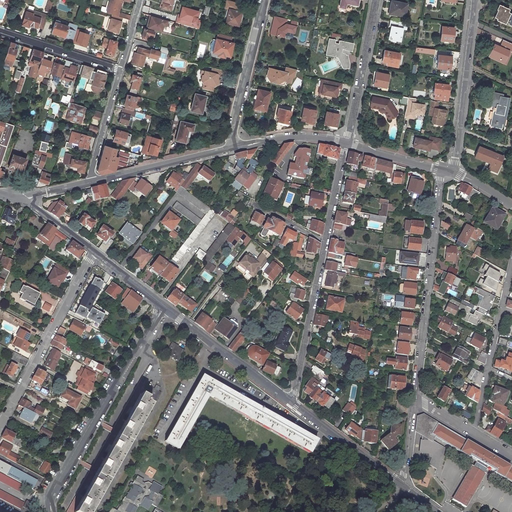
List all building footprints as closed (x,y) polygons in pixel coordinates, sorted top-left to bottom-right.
[(48,13),(52,2),(48,0),(44,11),(48,13)] [(119,0),(108,0),(107,7),(101,6),(100,11),(105,12),(111,14),(111,12),(117,14),(121,2),(122,3),(122,1),(119,0)] [(161,8),(170,10),(173,1),(169,0),(161,0),(160,3),(162,4),(161,8)] [(407,3),(392,0),(391,0),(391,4),(388,4),(387,12),(404,15),(407,3)] [(508,8),(497,3),(495,9),(497,10),(500,11),(499,13),(498,13),(496,18),(495,19),(504,22),(504,21),(506,22),(506,23),(511,26),(511,23),(511,13),(507,11),(508,8)] [(199,11),(182,6),(179,14),(178,19),(196,24),(197,19),(199,11)] [(36,26),(42,28),(46,16),(25,9),(20,23),(27,26),(27,24),(36,27),(36,26)] [(240,11),(229,9),(226,22),(237,24),(240,11)] [(201,20),(197,19),(196,24),(178,19),(179,14),(178,14),(175,22),(199,29),(201,20)] [(160,18),(158,18),(158,17),(154,17),(150,15),(149,15),(148,19),(149,20),(148,24),(146,24),(145,27),(153,29),(160,31),(162,25),(167,27),(169,21),(162,19),(160,18)] [(291,20),(274,16),(270,33),(282,36),(283,33),(286,31),(293,33),(295,26),(290,25),(291,20)] [(117,33),(120,21),(110,18),(107,30),(117,33)] [(65,36),(69,26),(54,21),(50,33),(64,38),(65,36)] [(69,26),(65,36),(73,39),(77,29),(78,25),(70,23),(69,26)] [(402,28),(391,26),(389,38),(400,40),(402,28)] [(453,27),(441,26),(440,39),(452,41),(452,35),(453,33),(453,27)] [(154,32),(144,28),(141,38),(146,39),(147,36),(150,37),(150,36),(153,36),(154,32)] [(81,30),(77,29),(73,39),(72,43),(85,48),(90,35),(80,32),(81,30)] [(228,35),(222,34),(220,40),(216,39),(212,51),(217,53),(216,54),(221,56),(221,54),(223,54),(228,56),(231,43),(227,41),(228,35)] [(346,62),(348,60),(348,58),(346,54),(348,51),(351,51),(353,43),(328,38),(324,54),(334,57),(334,56),(337,57),(338,59),(340,58),(341,63),(340,67),(341,68),(346,69),(347,69),(347,68),(348,68),(348,66),(347,65),(346,62)] [(108,41),(103,39),(101,45),(107,47),(105,52),(112,54),(116,41),(109,39),(108,41)] [(503,39),(500,47),(505,49),(509,42),(503,39)] [(9,42),(4,58),(3,63),(4,63),(3,67),(3,68),(6,69),(8,69),(9,65),(10,65),(16,67),(18,61),(12,59),(15,50),(12,49),(14,43),(9,42)] [(511,43),(509,42),(505,49),(500,47),(495,44),(490,54),(504,61),(508,51),(511,52),(511,43)] [(147,50),(138,47),(137,53),(145,55),(149,56),(155,58),(156,51),(150,50),(150,51),(147,50)] [(33,49),(30,60),(40,63),(43,55),(43,53),(33,49)] [(399,53),(384,50),(382,60),(387,61),(387,62),(397,64),(399,53)] [(134,52),(131,63),(142,66),(145,56),(154,58),(155,58),(149,56),(145,55),(137,53),(134,52)] [(47,73),(51,62),(45,60),(46,56),(43,55),(40,63),(37,70),(38,71),(36,74),(39,74),(43,75),(44,71),(47,73)] [(449,56),(436,55),(435,67),(448,69),(449,64),(449,56)] [(60,77),(64,66),(57,64),(59,58),(56,57),(50,74),(60,77)] [(73,80),(76,68),(72,67),(71,70),(69,69),(70,66),(71,66),(72,62),(66,60),(64,66),(60,77),(62,77),(73,80)] [(89,67),(80,64),(78,72),(90,76),(92,69),(88,68),(89,67)] [(218,84),(220,77),(224,75),(225,70),(211,67),(210,71),(201,69),(200,74),(201,74),(200,79),(202,83),(207,84),(206,89),(212,91),(214,83),(218,84)] [(282,81),(289,82),(292,79),(294,77),(296,70),(286,67),(285,72),(283,73),(281,73),(281,72),(280,72),(280,71),(279,71),(269,68),(268,72),(270,76),(272,77),(271,82),(277,84),(282,81)] [(33,69),(29,82),(33,83),(36,76),(36,74),(38,71),(37,70),(33,69)] [(95,72),(93,79),(89,78),(87,83),(90,84),(90,87),(92,91),(96,92),(100,90),(101,87),(105,75),(104,75),(105,72),(96,69),(96,72),(95,72)] [(12,78),(18,80),(18,79),(20,74),(21,72),(15,70),(12,78)] [(132,80),(129,91),(135,93),(141,73),(136,72),(135,76),(131,75),(130,79),(132,80)] [(388,74),(375,72),(373,84),(385,87),(388,74)] [(320,94),(334,97),(334,94),(335,91),(336,88),(340,89),(341,84),(322,80),(321,85),(322,85),(320,94)] [(446,96),(447,90),(448,85),(434,83),(432,93),(434,94),(433,98),(446,100),(446,96)] [(266,111),(271,93),(260,90),(256,108),(262,110),(266,111)] [(502,95),(492,92),(491,97),(489,97),(488,104),(494,105),(490,123),(495,124),(495,126),(500,128),(503,118),(505,119),(509,98),(502,97),(502,95)] [(194,93),(190,110),(200,112),(205,96),(194,93)] [(125,102),(125,104),(125,105),(124,108),(131,110),(133,106),(138,107),(140,99),(135,97),(125,94),(123,101),(125,102)] [(397,103),(405,105),(407,97),(398,95),(397,103)] [(388,100),(372,96),(370,106),(378,108),(378,109),(379,111),(380,111),(382,112),(383,112),(384,112),(388,118),(396,112),(388,100)] [(410,112),(413,113),(418,113),(418,112),(422,113),(423,103),(413,102),(414,98),(407,97),(405,105),(403,116),(409,117),(410,112)] [(446,109),(436,107),(437,101),(430,100),(427,114),(432,115),(431,120),(433,122),(436,123),(438,121),(443,122),(444,118),(444,116),(443,116),(444,114),(445,114),(446,109)] [(72,103),(66,118),(79,123),(85,107),(78,104),(72,103)] [(134,111),(131,110),(124,108),(122,107),(120,116),(119,118),(118,123),(129,125),(131,119),(130,119),(130,118),(128,117),(129,116),(133,117),(134,111)] [(315,124),(318,110),(305,107),(303,119),(307,120),(310,121),(309,123),(315,124)] [(277,119),(290,122),(292,110),(282,108),(280,116),(278,116),(277,119)] [(328,111),(326,123),(331,124),(330,126),(338,127),(340,113),(341,109),(334,108),(333,112),(330,111),(328,111)] [(100,120),(102,112),(94,110),(92,118),(100,120)] [(179,121),(174,140),(184,142),(187,130),(191,131),(193,124),(179,121)] [(5,122),(0,135),(0,182),(3,172),(4,169),(0,167),(0,160),(13,125),(5,122)] [(98,127),(89,125),(88,131),(96,134),(98,127)] [(126,132),(115,129),(112,140),(123,143),(126,132)] [(78,145),(81,134),(71,131),(68,143),(78,145)] [(47,134),(41,132),(39,141),(41,141),(45,142),(47,134)] [(78,145),(77,146),(87,149),(88,149),(91,137),(81,134),(78,145)] [(147,152),(155,154),(157,145),(158,145),(160,139),(145,134),(145,135),(144,137),(141,152),(146,153),(147,152)] [(412,146),(428,150),(428,147),(438,150),(440,138),(429,135),(428,140),(414,137),(412,146)] [(41,141),(39,150),(46,152),(47,149),(48,149),(49,146),(47,146),(48,143),(45,142),(41,141)] [(86,153),(87,149),(77,146),(78,145),(68,143),(66,142),(65,147),(86,153)] [(283,144),(271,162),(276,166),(293,143),(283,144)] [(104,145),(97,170),(100,173),(126,166),(129,155),(131,156),(132,153),(104,145)] [(322,155),(336,160),(338,149),(326,146),(317,145),(316,151),(323,153),(322,155)] [(497,168),(502,156),(478,146),(474,156),(486,161),(487,160),(490,162),(489,165),(497,168)] [(254,150),(234,155),(235,160),(235,162),(234,165),(233,167),(232,169),(237,173),(241,167),(254,150)] [(308,181),(313,152),(303,150),(300,165),(294,164),(291,178),(308,181)] [(355,166),(357,158),(360,158),(360,155),(348,152),(345,164),(355,166)] [(28,159),(12,153),(7,168),(23,174),(28,159)] [(67,166),(77,168),(76,171),(83,173),(86,161),(72,158),(72,155),(72,154),(65,153),(63,164),(68,165),(67,166)] [(41,155),(38,165),(43,167),(46,156),(41,154),(41,155)] [(374,166),(375,159),(364,156),(361,166),(366,167),(372,168),(371,171),(373,171),(374,166)] [(251,158),(247,163),(254,168),(258,163),(251,158)] [(391,164),(375,159),(374,166),(381,168),(381,169),(384,169),(384,171),(388,171),(390,172),(391,164)] [(225,161),(220,168),(224,171),(229,164),(225,161)] [(200,168),(195,164),(194,164),(189,172),(179,185),(184,189),(188,184),(197,173),(208,181),(213,174),(202,166),(200,168)] [(393,175),(392,182),(392,183),(399,184),(399,179),(402,180),(403,175),(400,174),(400,173),(394,172),(395,165),(391,164),(390,172),(390,175),(393,175)] [(241,185),(248,176),(244,173),(245,171),(246,170),(241,167),(237,173),(229,183),(238,190),(241,185)] [(179,185),(189,172),(184,168),(179,174),(175,171),(174,173),(172,172),(165,181),(174,187),(173,189),(175,191),(179,185)] [(41,171),(38,181),(48,184),(50,178),(45,176),(46,172),(41,171)] [(249,174),(248,176),(241,185),(246,189),(257,175),(257,174),(252,171),(249,174)] [(355,193),(356,186),(363,188),(365,179),(356,177),(349,176),(348,181),(346,181),(344,191),(352,193),(353,193),(355,193)] [(278,181),(270,177),(269,179),(264,193),(275,198),(276,196),(279,197),(282,191),(280,189),(279,188),(282,182),(280,181),(279,181),(278,181)] [(416,179),(410,177),(406,191),(419,194),(422,182),(416,180),(416,179)] [(121,181),(111,195),(118,201),(135,178),(121,181)] [(151,186),(141,179),(138,184),(135,182),(132,186),(144,195),(151,186)] [(462,193),(466,195),(465,197),(467,200),(479,193),(476,191),(463,184),(460,183),(457,189),(457,191),(462,193)] [(104,185),(86,189),(88,196),(91,196),(92,200),(107,197),(104,185)] [(175,191),(191,203),(196,198),(186,190),(184,189),(179,185),(175,191)] [(255,200),(258,193),(259,193),(254,190),(250,198),(255,200)] [(324,194),(308,191),(306,206),(321,208),(324,194)] [(344,191),(342,202),(351,204),(353,193),(352,193),(344,191)] [(191,203),(205,213),(209,207),(199,200),(197,198),(196,198),(191,203)] [(58,201),(50,213),(58,218),(64,209),(60,207),(62,204),(58,201)] [(187,209),(176,201),(172,207),(183,215),(187,209)] [(174,266),(214,212),(209,207),(205,213),(200,219),(196,225),(183,242),(168,261),(174,266)] [(497,225),(503,215),(499,213),(500,212),(492,207),(483,221),(494,227),(495,224),(497,225)] [(219,215),(228,222),(231,224),(233,221),(230,219),(232,216),(236,211),(232,208),(228,213),(223,209),(222,210),(219,215)] [(10,211),(5,209),(0,219),(1,220),(1,221),(1,222),(3,223),(4,222),(5,221),(11,224),(14,216),(9,213),(10,211)] [(183,215),(196,225),(200,219),(187,209),(183,215)] [(258,225),(261,219),(262,218),(262,217),(249,210),(245,218),(257,225),(258,225)] [(168,211),(161,220),(163,222),(163,223),(171,229),(178,219),(168,211)] [(333,222),(341,224),(344,224),(345,224),(346,225),(349,225),(349,222),(350,219),(344,218),(345,214),(335,212),(333,222)] [(471,216),(465,212),(461,218),(468,221),(471,216)] [(368,220),(384,223),(384,221),(385,217),(380,216),(369,214),(368,220)] [(94,222),(83,215),(77,222),(88,230),(94,222)] [(244,220),(256,227),(257,225),(245,218),(244,220)] [(283,224),(271,218),(269,220),(266,219),(265,221),(262,227),(277,235),(283,224)] [(305,228),(318,234),(321,235),(323,223),(311,220),(311,221),(307,220),(305,228)] [(422,222),(405,220),(404,230),(409,231),(409,233),(420,234),(422,222)] [(439,225),(446,229),(448,225),(439,220),(439,225)] [(474,235),(477,228),(473,226),(464,221),(458,231),(460,232),(467,236),(471,238),(472,235),(474,235)] [(194,255),(206,263),(208,260),(229,233),(234,226),(231,224),(228,222),(205,253),(198,248),(194,255)] [(139,232),(126,223),(119,232),(132,242),(139,232)] [(47,224),(39,235),(37,234),(35,237),(44,245),(47,240),(48,241),(51,237),(52,238),(53,238),(57,231),(47,224)] [(112,233),(102,226),(96,233),(97,233),(96,235),(104,241),(107,236),(109,238),(112,233)] [(250,238),(234,226),(229,233),(230,234),(226,240),(233,245),(238,238),(244,242),(243,244),(244,245),(250,238)] [(291,240),(295,234),(285,229),(278,241),(278,242),(282,245),(286,238),(291,240)] [(54,248),(59,240),(62,242),(65,237),(57,231),(53,238),(52,238),(51,241),(49,243),(47,247),(47,248),(52,251),(54,248)] [(467,236),(460,232),(456,240),(457,240),(455,244),(456,245),(460,247),(462,243),(463,244),(467,236)] [(299,251),(301,238),(303,239),(304,236),(299,233),(296,243),(296,244),(295,250),(299,251)] [(62,242),(68,246),(71,242),(65,237),(62,242)] [(318,249),(319,244),(308,238),(305,252),(313,254),(315,248),(318,249)] [(419,239),(408,238),(406,248),(418,250),(419,239)] [(336,240),(330,239),(327,253),(334,254),(340,255),(341,251),(343,243),(336,242),(336,240)] [(82,250),(71,242),(68,246),(65,250),(76,258),(82,250)] [(450,248),(446,248),(445,261),(454,262),(456,246),(450,246),(450,248)] [(476,246),(472,253),(473,254),(477,256),(478,257),(482,249),(476,246)] [(136,261),(139,263),(138,264),(137,265),(141,269),(151,255),(147,252),(146,253),(139,249),(132,258),(136,261)] [(245,268),(249,270),(250,270),(250,273),(253,275),(267,257),(260,252),(254,260),(250,257),(249,256),(249,257),(246,255),(244,253),(237,263),(245,268)] [(404,263),(416,264),(416,260),(417,255),(417,254),(405,253),(400,252),(399,262),(404,263)] [(167,262),(158,255),(154,261),(155,261),(150,267),(159,274),(164,267),(167,263),(167,262)] [(354,268),(356,258),(345,256),(343,265),(354,268)] [(7,271),(11,261),(6,258),(5,258),(4,261),(1,267),(7,271)] [(204,266),(211,271),(215,265),(208,260),(206,263),(204,266)] [(280,267),(271,261),(263,271),(272,278),(280,267)] [(334,271),(336,263),(325,261),(324,270),(327,270),(334,272),(334,271)] [(65,275),(67,271),(55,263),(45,280),(56,287),(59,282),(63,274),(65,275)] [(177,271),(167,263),(164,267),(159,274),(169,282),(177,271)] [(1,267),(0,269),(0,291),(0,292),(2,287),(0,286),(2,282),(3,282),(8,271),(7,271),(1,267)] [(416,269),(406,267),(401,267),(399,278),(405,279),(413,279),(414,273),(416,273),(416,269)] [(447,273),(454,277),(457,271),(449,267),(447,273)] [(500,274),(488,268),(486,271),(484,275),(486,276),(497,282),(500,274)] [(294,270),(289,275),(290,279),(296,283),(297,282),(301,285),(306,279),(294,270)] [(334,272),(327,270),(324,286),(329,287),(330,284),(332,284),(334,275),(343,277),(344,273),(342,273),(337,272),(334,271),(334,272)] [(443,281),(442,282),(448,285),(451,286),(452,285),(455,277),(454,277),(447,273),(444,280),(443,281)] [(73,309),(75,311),(80,303),(89,307),(87,309),(89,310),(92,306),(105,282),(92,275),(73,309)] [(495,291),(497,282),(486,276),(484,280),(482,284),(486,287),(495,291)] [(460,280),(455,277),(452,285),(456,287),(460,280)] [(482,284),(484,280),(480,278),(477,284),(485,288),(486,287),(482,284)] [(442,282),(443,281),(442,280),(439,287),(437,292),(443,295),(448,285),(442,282)] [(414,284),(402,283),(401,293),(413,294),(414,284)] [(120,290),(111,284),(105,293),(113,299),(120,290)] [(24,288),(21,286),(17,292),(20,294),(18,298),(23,301),(24,300),(32,305),(38,294),(25,287),(24,288)] [(133,312),(143,299),(130,290),(127,288),(122,295),(125,297),(121,303),(133,312)] [(492,302),(494,296),(487,293),(477,288),(475,293),(483,297),(478,307),(488,311),(492,304),(489,303),(490,301),(492,302)] [(174,290),(166,299),(175,305),(183,295),(176,289),(174,290)] [(296,289),(294,295),(291,294),(289,298),(291,300),(296,302),(296,299),(300,300),(304,291),(296,289)] [(240,292),(235,299),(238,302),(244,295),(240,292)] [(183,306),(190,311),(195,304),(183,295),(175,305),(180,310),(183,306)] [(322,308),(340,312),(342,299),(326,297),(325,306),(322,306),(322,308)] [(412,299),(403,298),(402,307),(411,308),(412,299)] [(268,303),(263,299),(261,302),(268,307),(270,304),(268,303)] [(278,305),(271,300),(268,303),(270,304),(270,305),(275,308),(278,305)] [(41,308),(48,311),(51,305),(45,302),(41,308)] [(301,309),(292,302),(284,312),(294,319),(301,309)] [(75,311),(86,317),(89,310),(87,309),(89,307),(80,303),(75,311)] [(458,308),(448,303),(444,311),(454,316),(458,308)] [(105,312),(92,306),(89,310),(86,317),(99,323),(105,312)] [(460,318),(476,326),(479,320),(480,321),(483,314),(475,311),(473,315),(468,313),(471,309),(466,306),(463,313),(460,318)] [(194,322),(209,334),(214,327),(217,324),(201,312),(194,322)] [(411,314),(400,313),(399,323),(410,325),(411,314)] [(313,325),(325,327),(327,316),(315,314),(313,325)] [(228,337),(237,327),(235,325),(228,320),(222,316),(217,324),(214,327),(218,329),(219,327),(225,331),(224,334),(228,337)] [(453,322),(443,317),(442,317),(439,323),(437,328),(447,333),(451,325),(453,322)] [(80,324),(72,320),(68,329),(79,335),(82,329),(83,330),(86,325),(81,323),(80,324)] [(356,336),(365,338),(368,338),(369,331),(366,330),(363,329),(363,327),(352,325),(353,320),(350,320),(347,333),(353,334),(356,334),(356,336)] [(458,328),(451,325),(447,333),(454,336),(458,328)] [(291,331),(282,327),(273,345),(283,350),(287,342),(286,342),(291,331)] [(241,328),(227,347),(232,351),(244,336),(242,335),(245,331),(241,328)] [(409,329),(398,328),(397,338),(408,340),(409,329)] [(24,342),(28,335),(19,330),(15,337),(16,338),(14,342),(16,344),(14,347),(24,353),(26,347),(25,347),(26,343),(24,342)] [(479,349),(485,338),(475,333),(469,344),(479,349)] [(66,341),(55,335),(52,340),(62,345),(63,346),(66,341)] [(507,340),(499,338),(497,344),(505,347),(507,340)] [(50,344),(60,349),(62,345),(52,340),(50,344)] [(178,345),(172,342),(166,353),(172,356),(171,358),(177,361),(183,350),(177,346),(178,345)] [(408,343),(396,342),(395,353),(406,355),(408,343)] [(346,352),(351,354),(350,355),(357,358),(356,360),(361,361),(364,354),(363,354),(364,350),(349,344),(347,349),(346,352)] [(458,346),(451,357),(466,365),(469,360),(467,358),(470,353),(458,346)] [(263,358),(265,355),(251,347),(246,355),(257,362),(261,356),(263,358)] [(52,348),(43,366),(50,370),(56,361),(53,359),(58,351),(52,348)] [(319,350),(313,359),(319,363),(325,353),(319,350)] [(10,359),(24,366),(28,359),(13,352),(10,359)] [(511,354),(508,353),(507,358),(505,357),(504,361),(500,359),(500,361),(495,359),(492,367),(511,373),(511,354)] [(440,354),(434,365),(446,372),(452,361),(440,354)] [(485,358),(478,355),(476,360),(483,364),(485,358)] [(394,360),(385,359),(384,364),(394,365),(393,368),(405,370),(406,358),(395,357),(394,360)] [(99,365),(90,360),(88,365),(99,371),(101,369),(103,367),(99,365)] [(265,361),(261,369),(275,376),(279,367),(265,361)] [(8,365),(4,374),(10,377),(15,366),(9,363),(8,365)] [(325,373),(312,364),(311,366),(324,374),(325,373)] [(92,377),(95,371),(85,366),(83,369),(82,368),(79,372),(78,372),(77,371),(75,375),(77,376),(75,380),(76,380),(78,381),(75,385),(77,386),(75,390),(85,395),(88,389),(91,390),(94,385),(91,383),(94,378),(92,377)] [(319,373),(323,376),(324,374),(311,366),(310,367),(313,369),(319,373)] [(110,371),(103,367),(101,369),(103,370),(101,374),(106,377),(110,371)] [(37,369),(31,380),(39,385),(42,379),(42,380),(45,373),(37,369)] [(404,377),(387,375),(386,387),(402,389),(404,377)] [(314,440),(202,376),(165,442),(178,449),(207,396),(308,451),(314,440)] [(308,380),(304,385),(306,387),(303,390),(309,395),(311,392),(313,389),(315,386),(316,385),(312,383),(312,384),(308,380)] [(315,386),(313,389),(311,392),(309,395),(308,396),(312,399),(313,398),(315,399),(322,389),(324,387),(323,386),(323,385),(320,383),(319,384),(318,383),(316,385),(315,386)] [(140,386),(137,385),(111,430),(90,468),(68,508),(71,510),(74,511),(73,511),(90,511),(150,405),(152,407),(160,392),(157,390),(159,386),(154,384),(152,387),(147,385),(142,394),(140,393),(143,388),(140,386)] [(443,386),(436,398),(444,403),(451,391),(443,386)] [(471,386),(465,396),(477,403),(480,392),(471,386)] [(508,391),(494,386),(491,394),(493,395),(490,402),(494,404),(502,407),(503,406),(508,391)] [(80,398),(63,389),(60,394),(64,396),(62,399),(68,402),(66,405),(66,406),(73,410),(80,398)] [(334,398),(322,389),(315,399),(318,401),(317,403),(320,405),(323,402),(328,406),(334,398)] [(60,394),(57,400),(66,405),(68,402),(62,399),(64,396),(60,394)] [(396,397),(394,414),(401,415),(404,399),(396,397)] [(29,404),(20,400),(17,404),(34,413),(39,416),(43,409),(39,407),(38,409),(35,407),(33,411),(27,408),(29,404)] [(347,403),(342,410),(349,414),(352,409),(354,407),(347,403)] [(29,423),(34,413),(17,404),(17,405),(22,407),(22,408),(17,417),(29,423)] [(489,416),(491,408),(484,404),(482,412),(489,416)] [(507,407),(503,406),(502,407),(494,404),(492,409),(498,412),(504,415),(507,407)] [(349,419),(355,411),(353,410),(347,418),(349,419)] [(496,415),(508,422),(507,423),(510,425),(511,421),(511,420),(504,415),(498,412),(496,415)] [(417,416),(415,432),(416,432),(422,436),(428,439),(438,423),(423,414),(417,416)] [(496,419),(491,428),(486,425),(484,429),(495,436),(504,423),(496,419)] [(25,427),(17,422),(15,426),(23,431),(25,427)] [(344,429),(353,436),(353,435),(359,439),(360,430),(358,428),(349,422),(344,429)] [(438,423),(428,439),(432,442),(433,441),(435,437),(466,455),(467,454),(475,459),(477,460),(488,466),(493,470),(493,471),(511,482),(511,466),(454,432),(438,423)] [(400,425),(389,424),(388,434),(390,435),(387,437),(386,435),(380,440),(387,449),(396,442),(392,437),(395,435),(398,436),(400,425)] [(50,438),(52,431),(41,427),(39,433),(50,438)] [(0,436),(10,442),(10,443),(11,440),(14,435),(4,429),(0,436)] [(375,430),(364,429),(362,440),(374,442),(375,430)] [(428,439),(422,436),(421,440),(420,439),(418,453),(422,453),(423,457),(422,457),(426,460),(425,461),(429,463),(428,465),(436,469),(445,448),(433,441),(432,442),(428,439)] [(13,446),(3,441),(0,446),(0,453),(6,457),(5,457),(17,463),(20,457),(10,451),(13,446)] [(58,444),(54,451),(59,454),(63,447),(58,444)] [(37,480),(0,460),(0,471),(33,489),(37,480)] [(488,466),(477,460),(473,466),(471,465),(464,478),(478,486),(485,474),(483,473),(488,466)] [(39,470),(47,475),(52,466),(45,461),(39,470)] [(23,486),(0,473),(0,481),(20,492),(23,486)] [(144,479),(137,475),(133,483),(130,482),(129,485),(132,486),(126,497),(125,497),(117,510),(112,507),(109,511),(160,511),(155,508),(152,511),(135,511),(138,507),(141,506),(148,510),(151,505),(156,507),(163,496),(158,493),(162,486),(153,481),(152,484),(148,482),(144,483),(142,482),(144,479)] [(478,486),(464,478),(452,499),(466,507),(478,486)] [(23,503),(0,490),(0,499),(19,509),(23,503)]
